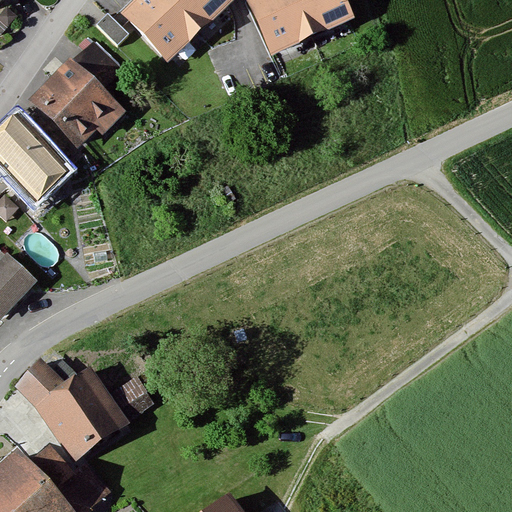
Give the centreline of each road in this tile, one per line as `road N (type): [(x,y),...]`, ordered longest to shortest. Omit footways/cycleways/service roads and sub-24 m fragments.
road 1 (tertiary): [(0,387),(40,337),(511,114)]
road 2 (track): [(511,298),(266,485),(283,511)]
road 3 (track): [(416,158),(511,253)]
road 4 (residential): [(77,0),(0,105)]
